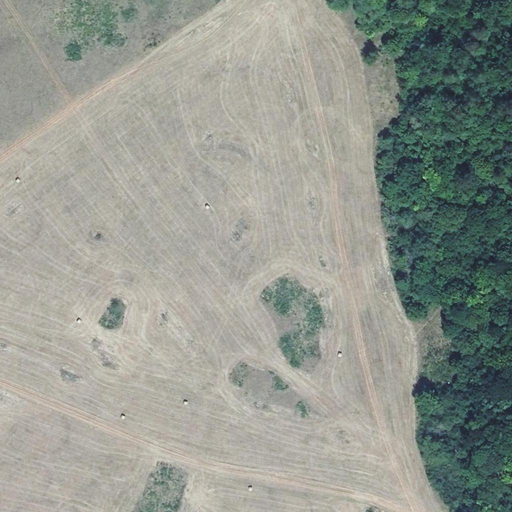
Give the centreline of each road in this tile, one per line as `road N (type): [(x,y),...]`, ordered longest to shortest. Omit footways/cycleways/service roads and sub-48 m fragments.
road 1 (track): [(425,511),(293,0)]
road 2 (track): [(415,511),(371,491),(203,459),(0,375)]
road 3 (track): [(0,159),(237,0)]
